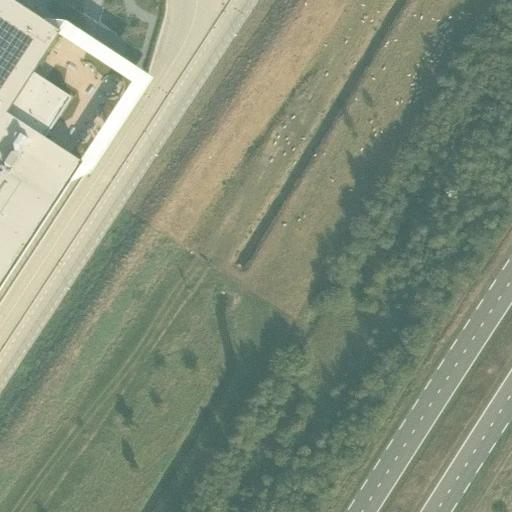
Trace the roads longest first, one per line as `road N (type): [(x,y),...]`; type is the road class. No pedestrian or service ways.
road 1 (primary): [(511,294),(367,511)]
road 2 (primary): [(441,511),(511,405)]
